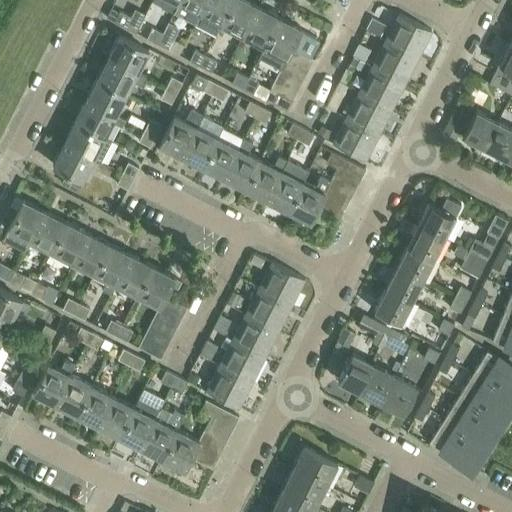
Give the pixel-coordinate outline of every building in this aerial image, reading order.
[(153,0),(152,3),(172,13),(178,0),(153,0)] [(178,0),(172,13),(194,25),(206,0),(178,0)] [(206,0),(194,25),(215,36),(232,0),(206,0)] [(246,0),(232,0),(215,36),(221,25),(242,36),(257,6),(246,0)] [(257,6),(242,36),(263,47),(278,16),(257,6)] [(111,7),(106,17),(112,21),(118,11),(111,7)] [(118,11),(112,21),(123,27),(135,33),(145,14),(133,8),(129,16),(118,10),(118,11)] [(399,13),(385,39),(418,56),(431,30),(399,13)] [(278,16),(263,47),(258,57),(279,68),(284,58),(290,47),(300,28),(278,16)] [(375,25),(371,33),(379,37),(383,29),(375,25)] [(151,27),(145,38),(156,44),(162,33),(151,27)] [(162,33),(156,44),(167,49),(173,38),(162,33)] [(117,36),(106,57),(147,77),(137,72),(147,51),(117,36)] [(385,39),(372,65),(405,82),(418,56),(385,39)] [(358,43),(352,55),(364,61),(370,49),(358,43)] [(511,70),(511,43),(510,43),(499,64),(511,70)] [(284,58),(307,69),(313,58),(290,47),(284,58)] [(194,50),(188,60),(199,66),(205,55),(194,50)] [(205,55),(199,66),(210,71),(215,61),(205,55)] [(352,55),(348,63),(360,69),(364,61),(352,55)] [(106,57),(95,78),(125,94),(132,81),(142,86),(147,77),(106,57)] [(279,68),(302,79),(307,69),(284,58),(279,68)] [(372,65),(359,91),(392,107),(405,82),(372,65)] [(274,78),(297,89),(302,79),(279,68),(274,78)] [(195,71),(190,83),(190,87),(198,90),(201,88),(212,94),(217,83),(206,78),(195,71)] [(236,71),(231,82),(242,87),(247,77),(236,71)] [(511,79),(495,71),(489,82),(511,93),(511,91),(511,79)] [(171,77),(166,87),(176,93),(182,82),(171,77)] [(247,77),(242,87),(253,93),(258,82),(247,77)] [(95,78),(84,100),(125,121),(125,120),(115,114),(125,94),(95,78)] [(269,88),(292,100),(297,89),(274,78),(269,88)] [(339,80),(332,93),(342,98),(348,85),(339,80)] [(217,83),(212,94),(222,99),(227,89),(217,83)] [(160,98),(171,104),(176,93),(166,87),(160,98)] [(264,99),(287,110),(292,100),(269,88),(264,99)] [(359,91),(346,116),(378,133),(392,107),(359,91)] [(84,100),(73,120),(104,136),(111,121),(122,126),(125,121),(84,100)] [(243,110),(255,116),(260,105),(249,100),(243,110)] [(444,128),(443,129),(458,137),(468,114),(466,113),(470,105),(460,100),(457,108),(454,107),(446,122),(444,128)] [(260,105),(255,116),(265,121),(270,111),(260,105)] [(174,115),(159,144),(180,155),(202,113),(191,108),(185,120),(174,115)] [(462,135),(484,146),(498,119),(476,108),(462,135)] [(202,113),(180,155),(202,166),(217,137),(196,126),(202,114),(202,113)] [(346,116),(332,142),(365,159),(378,133),(346,116)] [(511,126),(498,119),(484,146),(506,157),(511,145),(511,126)] [(73,120),(62,142),(92,158),(93,157),(100,161),(111,140),(104,136),(73,120)] [(149,120),(143,130),(154,135),(159,125),(149,120)] [(286,132),(296,137),(302,127),(292,122),(286,132)] [(321,126),(318,133),(328,138),(331,132),(321,126)] [(302,127),(296,137),(307,143),(313,132),(302,127)] [(138,141),(148,146),(154,135),(143,130),(138,141)] [(217,137),(202,166),(223,177),(238,148),(217,137)] [(238,148),(223,177),(245,188),(260,159),(248,152),(253,142),(244,138),(239,148),(238,148)] [(81,180),(92,158),(62,142),(51,164),(66,172),(81,180)] [(326,161),(337,167),(342,157),(331,151),(326,161)] [(260,159),(245,188),(265,199),(285,159),(279,156),(273,166),(260,159)] [(337,167),(360,178),(365,168),(342,157),(337,167)] [(285,159),(265,199),(287,210),(302,180),(282,170),(287,160),(285,159)] [(127,162),(121,173),(132,178),(137,167),(127,162)] [(331,178),(354,189),(360,178),(337,167),(331,178)] [(66,172),(60,184),(75,191),(81,180),(66,172)] [(116,183),(126,189),(132,178),(121,173),(116,183)] [(302,180),(287,210),(309,221),(316,208),(321,198),(326,187),(330,181),(320,176),(314,186),(302,180)] [(326,187),(349,199),(354,189),(331,178),(330,181),(326,187)] [(321,198),(344,209),(349,199),(326,187),(321,198)] [(316,208),(338,220),(344,209),(321,198),(316,208)] [(7,229),(8,229),(2,240),(23,251),(29,240),(45,210),(23,199),(7,229)] [(429,201),(418,223),(445,236),(460,208),(448,202),(445,209),(429,201)] [(45,210),(29,240),(51,251),(66,221),(45,210)] [(66,221),(51,251),(72,262),(88,232),(66,221)] [(418,223),(407,244),(434,258),(445,236),(418,223)] [(474,237),(468,248),(487,258),(498,236),(487,230),(481,241),(474,237)] [(88,232),(72,262),(93,273),(109,243),(88,232)] [(109,243),(93,273),(106,279),(101,289),(110,294),(115,284),(130,254),(109,243)] [(407,244),(396,265),(423,279),(434,258),(407,244)] [(459,268),(477,277),(487,258),(468,248),(468,249),(457,244),(452,253),(463,258),(459,268)] [(505,257),(508,250),(501,246),(498,254),(505,257)] [(253,253),(250,260),(260,265),(264,258),(253,253)] [(130,254),(115,284),(137,295),(152,265),(130,254)] [(501,264),(505,257),(498,254),(494,261),(501,264)] [(272,261),(259,287),(291,304),(304,278),(272,261)] [(0,276),(8,281),(14,270),(3,264),(0,263),(0,276)] [(152,265),(137,295),(158,306),(173,276),(152,265)] [(396,265),(385,286),(412,300),(423,279),(396,265)] [(8,281),(19,286),(30,292),(36,281),(14,270),(8,281)] [(36,281),(30,292),(41,297),(46,287),(36,281)] [(465,301),(470,290),(460,285),(454,295),(465,301)] [(487,296),(490,288),(483,285),(479,292),(487,296)] [(401,322),(412,300),(385,286),(374,308),(401,322)] [(0,287),(0,315),(11,321),(22,299),(0,287)] [(259,287),(245,313),(278,329),(291,304),(259,287)] [(511,289),(502,314),(511,318),(511,289)] [(231,291),(226,302),(234,306),(239,295),(231,291)] [(483,303),(487,296),(479,292),(476,299),(483,303)] [(158,306),(181,318),(186,306),(164,295),(158,306)] [(449,306),(459,312),(465,301),(454,295),(449,306)] [(68,297),(62,308),(73,313),(78,303),(68,297)] [(78,303),(73,313),(84,319),(89,309),(78,303)] [(153,316),(176,327),(181,318),(158,306),(153,316)] [(371,341),(381,346),(391,327),(362,312),(357,324),(375,333),(371,341)] [(245,313),(232,338),(265,355),(278,329),(245,313)] [(219,314),(212,328),(223,334),(230,320),(219,314)] [(511,318),(502,314),(492,339),(511,347),(511,318)] [(0,315),(0,341),(11,321),(0,315)] [(148,326),(171,337),(176,327),(153,316),(148,326)] [(437,329),(448,335),(454,323),(443,317),(437,329)] [(110,319),(105,330),(116,336),(121,325),(110,319)] [(45,325),(39,336),(50,341),(55,330),(45,325)] [(121,325),(116,336),(126,341),(131,330),(121,325)] [(75,336),(86,341),(91,331),(81,326),(75,336)] [(143,336),(165,348),(171,337),(148,326),(143,336)] [(342,327),(327,358),(340,364),(355,333),(342,327)] [(391,327),(381,346),(383,347),(386,339),(398,345),(404,333),(391,327)] [(91,331),(86,341),(96,347),(102,337),(91,331)] [(34,346),(45,351),(50,341),(39,336),(34,346)] [(160,358),(165,348),(143,336),(137,347),(160,358)] [(458,347),(461,340),(454,336),(450,343),(458,347)] [(207,338),(200,352),(210,357),(217,343),(207,338)] [(232,338),(219,364),(252,381),(265,355),(232,338)] [(454,354),(458,347),(450,344),(447,351),(454,354)] [(422,357),(434,362),(439,351),(428,345),(422,357)] [(118,358),(129,363),(134,354),(123,348),(118,358)] [(511,365),(486,349),(472,372),(511,397),(511,365)] [(338,379),(359,390),(373,363),(352,352),(338,379)] [(134,354),(129,363),(140,369),(145,359),(134,354)] [(49,362),(33,391),(55,402),(70,373),(69,372),(74,363),(65,358),(60,367),(49,362)] [(373,363),(359,390),(381,401),(395,374),(373,363)] [(219,364),(206,390),(238,407),(252,381),(219,364)] [(23,368),(18,378),(28,384),(34,373),(23,368)] [(161,380),(172,386),(177,376),(166,370),(161,380)] [(189,372),(186,378),(195,383),(199,375),(190,371),(189,372)] [(511,397),(472,372),(458,395),(498,421),(511,399),(511,397)] [(70,373),(55,402),(76,413),(91,384),(70,373)] [(395,374),(381,401),(403,412),(417,385),(395,374)] [(438,386),(442,379),(435,375),(431,382),(438,386)] [(177,376),(172,386),(183,391),(188,381),(177,376)] [(12,389),(23,394),(28,384),(18,378),(12,389)] [(434,393),(438,386),(431,382),(427,390),(434,393)] [(91,384),(76,413),(98,424),(113,395),(91,384)] [(134,406),(119,436),(141,447),(161,407),(160,407),(164,400),(143,389),(134,406)] [(113,395),(98,424),(119,436),(134,406),(113,395)] [(458,395),(443,418),(484,444),(498,421),(458,395)] [(201,409),(211,414),(217,404),(206,399),(201,409)] [(211,414),(234,426),(239,416),(217,404),(211,414)] [(161,407),(141,447),(162,458),(177,428),(167,423),(172,413),(161,407)] [(1,411),(0,412),(0,423),(7,426),(12,416),(1,411)] [(206,425),(228,437),(234,426),(211,414),(206,425)] [(443,418),(429,441),(470,467),(484,444),(443,418)] [(201,435),(223,447),(228,437),(206,425),(201,435)] [(177,428),(162,458),(183,469),(190,455),(195,445),(199,439),(177,428)] [(195,445),(218,457),(223,447),(201,435),(199,439),(195,445)] [(305,444),(293,466),(325,483),(337,460),(305,444)] [(190,455),(213,467),(218,457),(195,445),(190,455)] [(293,466),(282,488),(314,504),(325,483),(293,466)] [(353,485),(367,492),(373,480),(359,473),(353,485)] [(282,488),(271,510),(276,511),(310,511),(314,504),(282,488)]
